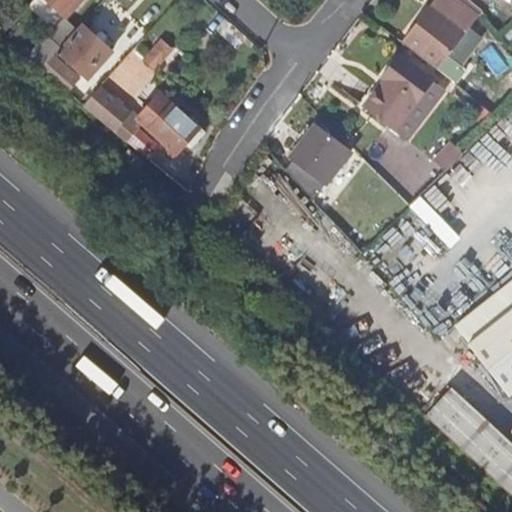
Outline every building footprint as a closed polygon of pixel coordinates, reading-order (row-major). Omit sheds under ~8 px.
[(55,0),(66,10),(72,3),(69,0),(55,0)] [(481,10),(469,0),(433,0),(429,6),(463,33),(481,10)] [(401,42),(435,69),(463,33),(429,6),(401,42)] [(508,44),(481,10),(463,33),(491,60),(508,44)] [(78,29),(57,52),(88,79),(112,51),(82,24),(78,29)] [(158,69),(169,57),(157,47),(146,58),(158,69)] [(366,106),(408,139),(444,92),(397,56),(380,78),(385,82),(366,106)] [(40,70),(56,83),(65,71),(51,58),(40,70)] [(174,156),(199,129),(160,94),(136,122),(174,156)] [(84,107),(95,116),(102,107),(90,98),(83,106),(84,107)] [(111,129),(126,141),(135,131),(121,118),(111,129)] [(294,159),(326,184),(351,152),(315,125),(290,157),(294,159)] [(435,160),(446,172),(464,154),(453,142),(435,160)] [(287,171),(314,201),(326,184),(294,159),(287,171)] [(511,288),(458,330),(468,344),(511,309),(511,288)] [(511,309),(468,344),(466,346),(506,398),(511,393),(511,309)] [(486,423),(451,391),(425,420),(460,451),(486,423)] [(511,468),(511,446),(488,425),(462,454),(497,485),(511,468)] [(511,472),(499,487),(511,499),(511,472)]
